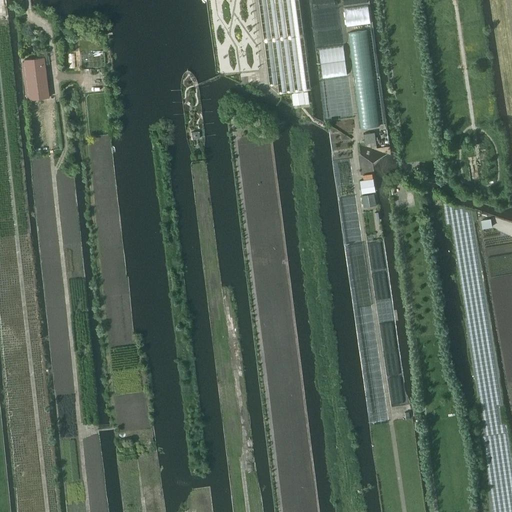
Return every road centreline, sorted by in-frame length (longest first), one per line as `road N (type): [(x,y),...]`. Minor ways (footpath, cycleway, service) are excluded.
road 1 (track): [(403,511),(353,139),(268,97),(256,0)]
road 2 (track): [(88,511),(58,221),(55,174),(66,148),(57,98)]
road 3 (track): [(279,511),(232,135)]
